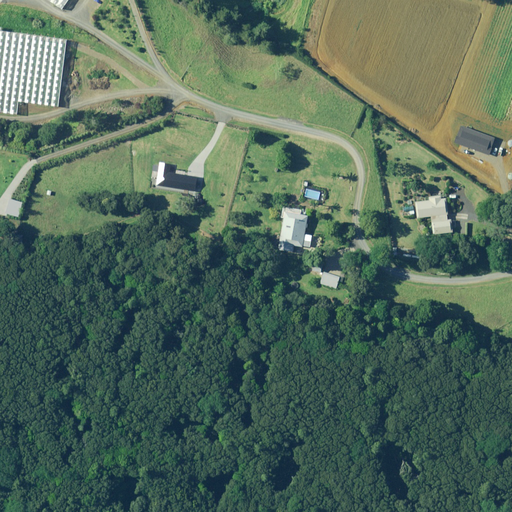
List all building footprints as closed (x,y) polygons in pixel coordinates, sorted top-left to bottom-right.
[(0,29),(0,111),(18,114),(19,102),(60,107),(70,39),(0,29)] [(441,199),(441,196),(429,197),(430,200),(416,202),(418,218),(431,216),(433,234),(451,232),(450,219),(447,220),(445,198),(441,199)] [(307,216),(285,212),(279,249),(292,252),(293,245),(302,246),(307,216)] [(421,223),(417,228),(421,232),(426,227),(421,223)] [(339,277),(324,272),(320,283),(336,288),(339,277)]
